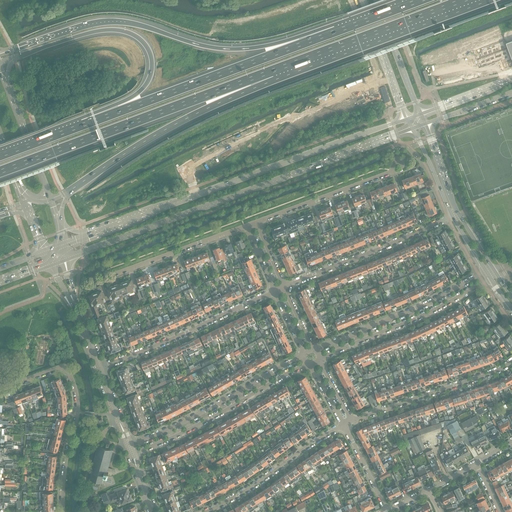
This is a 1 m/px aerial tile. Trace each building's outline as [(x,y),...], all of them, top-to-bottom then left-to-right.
[(511,62),(504,40),(473,51),(479,68),(501,60),(504,68),(511,65),(511,62)] [(420,173),(414,176),(417,184),(423,182),(420,173)] [(414,176),(408,178),(411,186),(417,184),(414,176)] [(405,188),(411,186),(408,178),(402,180),(405,188)] [(394,183),(388,186),(391,194),(395,192),(395,194),(398,193),(394,183)] [(388,186),(382,188),(385,196),(391,194),(388,186)] [(382,188),(376,190),(379,198),(385,196),(382,188)] [(373,200),(379,198),(376,190),(370,192),(373,200)] [(364,194),(358,197),(361,204),(364,203),(366,207),(368,206),(369,207),(371,206),(369,200),(366,201),(364,194)] [(424,205),(431,201),(429,195),(421,199),(424,205)] [(358,206),(361,204),(358,197),(352,199),(356,208),(358,207),(358,206)] [(347,201),(341,203),(344,211),(348,209),(348,211),(351,210),(347,201)] [(426,210),(434,207),(431,201),(424,205),(426,210)] [(340,212),(344,211),(341,203),(335,205),(339,214),(341,214),(340,212)] [(330,207),(324,209),(327,217),(328,219),(331,218),(331,217),(333,216),(330,207)] [(434,207),(426,210),(429,216),(437,213),(434,207)] [(328,219),(327,217),(324,209),(318,211),(322,222),(328,219)] [(406,210),(408,213),(412,224),(414,223),(416,223),(417,222),(413,211),(410,213),(409,209),(406,210)] [(412,224),(408,213),(406,210),(404,211),(406,214),(403,215),(408,226),(411,225),(411,224),(412,224)] [(402,228),(403,228),(397,213),(395,214),(398,221),(395,222),(399,230),(402,229),(402,228)] [(405,227),(408,226),(403,215),(401,217),(399,213),(397,213),(403,228),(405,227)] [(307,216),(306,216),(310,224),(315,222),(312,214),(309,215),(309,214),(306,215),(307,216)] [(304,216),(300,217),(304,226),(310,224),(306,216),(304,217),(304,216)] [(298,219),(295,220),(298,228),(304,226),(300,217),(297,219),(298,219)] [(388,218),(390,221),(394,232),(396,231),(399,230),(395,222),(393,223),(390,217),(388,218)] [(389,225),(386,226),(390,234),(393,233),(393,232),(394,232),(390,221),(388,218),(386,219),(389,225)] [(298,228),(295,220),(294,220),(292,221),(289,222),(291,227),(287,229),(289,233),(289,234),(293,233),(293,231),(298,228)] [(387,235),(390,234),(386,226),(384,227),(382,222),(380,223),(385,236),(386,235),(387,235)] [(280,225),(277,226),(281,236),(289,233),(287,229),(285,230),(283,224),(281,225),(280,225)] [(277,238),(281,236),(277,226),(273,227),(273,228),(271,229),(276,241),(278,240),(277,238)] [(378,239),(380,238),(377,230),(375,231),(374,228),(372,229),(376,239),(377,239),(378,239)] [(435,240),(437,242),(448,236),(447,234),(447,233),(446,231),(445,231),(440,234),(439,233),(437,234),(437,235),(439,238),(435,240)] [(361,246),(357,238),(356,235),(354,236),(352,232),(350,233),(356,247),(357,247),(358,247),(361,246)] [(368,243),(371,242),(368,234),(365,235),(364,232),(362,233),(366,243),(368,243)] [(347,239),(348,241),(351,250),(354,249),(354,248),(356,247),(350,233),(348,234),(350,238),(347,239)] [(438,245),(439,247),(451,241),(450,239),(449,236),(448,237),(448,236),(437,242),(439,245),(438,245)] [(425,240),(423,241),(427,250),(430,249),(430,250),(432,249),(432,248),(428,238),(425,239),(425,240)] [(236,242),(235,243),(236,245),(237,245),(239,249),(245,246),(245,245),(246,245),(244,242),(243,242),(242,239),(236,242)] [(349,251),(351,250),(348,241),(346,242),(345,240),(342,241),(346,251),(348,250),(349,251)] [(342,241),(338,243),(342,253),(345,252),(346,251),(342,241)] [(429,254),(427,250),(423,241),(421,242),(421,241),(418,242),(422,250),(424,249),(427,255),(429,254)] [(451,242),(451,241),(439,247),(439,248),(440,247),(442,250),(441,251),(442,253),(454,247),(452,244),(453,244),(452,242),(451,242)] [(338,243),(333,244),(337,255),(338,254),(339,254),(342,253),(338,243)] [(230,244),(225,246),(226,249),(225,250),(227,254),(233,251),(230,244)] [(287,245),(282,247),(279,248),(279,249),(278,250),(279,251),(280,252),(281,253),(289,250),(287,245)] [(412,245),(409,246),(413,254),(415,253),(416,255),(418,254),(414,245),(412,246),(412,245)] [(326,247),(323,248),(327,258),(329,258),(330,258),(332,257),(329,249),(327,250),(326,247)] [(219,248),(214,250),(216,257),(215,257),(216,260),(217,260),(223,258),(224,262),(227,261),(225,254),(222,255),(219,248)] [(404,260),(409,258),(405,249),(403,250),(403,249),(400,250),(400,251),(404,260)] [(283,259),(291,255),(289,250),(281,253),(282,256),(281,256),(282,258),(283,258),(283,259)] [(316,251),(314,252),(318,262),(320,261),(320,262),(323,261),(320,252),(317,253),(316,251)] [(396,253),(394,253),(398,263),(403,261),(404,260),(400,251),(399,251),(396,252),(396,253)] [(207,252),(202,254),(204,262),(208,261),(209,265),(213,264),(216,273),(219,272),(215,262),(213,263),(211,257),(209,258),(207,252)] [(310,256),(311,256),(309,252),(304,254),(309,266),(310,265),(311,265),(314,264),(310,256)] [(248,257),(244,259),(242,253),(238,255),(241,263),(249,260),(248,257)] [(396,264),(398,263),(394,253),(392,254),(390,255),(393,263),(395,262),(396,264)] [(202,254),(196,257),(199,265),(201,265),(201,263),(204,262),(202,254)] [(285,264),(294,260),(295,259),(293,254),(291,255),(283,259),(283,260),(283,261),(284,262),(285,264)] [(452,264),(460,259),(461,259),(459,256),(459,257),(458,254),(446,260),(447,263),(451,261),(452,264)] [(196,257),(190,259),(193,266),(197,265),(197,266),(199,265),(196,257)] [(383,257),(380,258),(383,266),(386,265),(387,268),(387,267),(389,272),(391,271),(385,257),(383,258),(383,257)] [(190,267),(193,266),(190,259),(185,261),(188,270),(190,269),(190,267)] [(244,268),(253,265),(252,262),(251,259),(249,260),(241,263),(238,265),(239,267),(243,265),(244,268)] [(454,266),(455,269),(463,265),(463,264),(464,264),(462,262),(460,259),(452,264),(449,266),(450,268),(454,266)] [(287,269),(296,265),(294,260),(285,264),(286,266),(285,266),(286,268),(287,268),(287,269)] [(374,261),(371,262),(375,272),(380,271),(376,261),(374,262),(374,261)] [(370,274),(375,272),(371,262),(368,263),(369,264),(366,265),(370,274)] [(177,264),(171,266),(174,273),(177,272),(178,273),(180,273),(177,264)] [(253,265),(244,268),(247,274),(255,270),(254,267),(253,265)] [(298,270),(296,265),(287,269),(287,270),(288,271),(288,272),(289,274),(298,270)] [(361,267),(360,267),(363,275),(369,273),(365,265),(364,266),(364,265),(360,266),(361,267)] [(463,265),(455,269),(452,271),(453,273),(456,271),(458,275),(458,274),(459,275),(461,274),(461,273),(466,270),(467,269),(465,267),(463,265)] [(171,266),(166,268),(169,277),(172,276),(171,274),(174,273),(171,266)] [(355,268),(358,277),(363,275),(360,267),(359,268),(358,267),(355,268)] [(166,268),(160,270),(163,277),(166,276),(167,278),(169,277),(166,268)] [(350,271),(353,279),(358,277),(355,268),(352,270),(350,271)] [(160,281),(164,280),(163,277),(160,270),(154,272),(158,283),(161,282),(160,281)] [(255,270),(247,274),(249,279),(258,275),(257,273),(256,273),(255,270)] [(348,271),(345,273),(348,281),(353,279),(350,271),(348,272),(348,271)] [(340,275),(343,284),(346,283),(348,281),(345,273),(341,274),(341,275),(340,275)] [(444,273),(439,276),(443,283),(448,281),(444,273)] [(148,274),(142,276),(146,287),(151,286),(154,292),(156,291),(158,295),(160,295),(159,290),(160,290),(157,284),(152,285),(148,274)] [(258,275),(249,279),(251,284),(260,281),(259,278),(259,277),(258,275)] [(338,275),(334,277),(338,286),(340,285),(343,284),(340,275),(338,276),(338,275)] [(146,287),(142,276),(137,278),(140,287),(142,286),(143,289),(146,287)] [(438,286),(443,283),(439,276),(434,279),(438,286)] [(329,279),(333,288),(338,286),(334,277),(331,278),(331,279),(329,279)] [(327,279),(324,281),(327,290),(333,288),(329,279),(328,280),(327,279)] [(433,289),(429,281),(428,279),(423,281),(425,284),(428,291),(433,289)] [(438,286),(434,279),(429,281),(433,289),(438,286)] [(125,282),(129,292),(130,295),(135,293),(134,292),(135,291),(133,284),(133,282),(131,283),(131,281),(129,281),(125,282)] [(234,287),(232,284),(231,281),(229,282),(233,291),(230,292),(234,299),(238,297),(234,287)] [(260,281),(251,284),(248,286),(250,288),(248,289),(249,292),(262,286),(260,281)] [(322,292),(327,290),(324,281),(321,282),(321,283),(319,283),(322,292)] [(120,285),(123,294),(124,297),(130,295),(129,292),(125,282),(121,283),(121,284),(120,285)] [(232,284),(234,287),(238,297),(243,295),(240,287),(237,289),(235,283),(232,284)] [(425,284),(420,286),(423,294),(428,291),(425,284)] [(114,286),(117,297),(119,299),(124,297),(123,294),(120,285),(118,285),(117,285),(114,286)] [(119,299),(117,297),(114,286),(110,288),(108,289),(109,291),(108,291),(109,293),(112,300),(114,299),(115,301),(119,299)] [(229,301),(223,288),(222,286),(220,287),(224,295),(221,296),(225,303),(229,301)] [(423,294),(420,286),(414,289),(418,296),(423,294)] [(223,288),(229,301),(234,299),(230,292),(228,293),(225,287),(223,288)] [(299,298),(308,294),(306,288),(298,292),(298,294),(298,295),(299,298)] [(412,299),(418,296),(414,289),(411,290),(409,291),(412,299)] [(214,291),(214,292),(220,305),(225,303),(221,296),(219,297),(216,290),(214,291)] [(99,291),(95,293),(99,303),(103,302),(103,303),(106,302),(103,295),(104,295),(103,293),(102,293),(101,291),(99,292),(99,291)] [(412,299),(409,291),(404,294),(407,302),(412,299)] [(216,308),(220,305),(214,292),(212,293),(214,296),(211,298),(212,300),(216,308)] [(96,314),(98,319),(104,317),(103,314),(100,315),(97,308),(101,307),(99,303),(95,293),(91,294),(92,295),(90,296),(90,297),(89,298),(90,300),(91,300),(94,308),(93,308),(96,314)] [(216,308),(212,300),(211,298),(209,299),(206,293),(204,294),(211,310),(216,308)] [(202,295),(204,301),(202,302),(206,312),(211,310),(204,294),(202,295)] [(302,303),(310,299),(308,294),(299,298),(301,301),(302,301),(302,303)] [(402,304),(407,302),(404,294),(399,296),(402,304)] [(476,302),(478,305),(486,300),(484,297),(483,297),(482,295),(474,301),(475,303),(476,302)] [(399,296),(393,298),(397,306),(399,305),(402,304),(399,296)] [(397,306),(393,298),(391,299),(388,300),(391,308),(397,306)] [(304,308),(313,304),(310,299),(302,303),(303,304),(302,305),(304,308)] [(386,310),(391,308),(388,300),(383,302),(386,310)] [(488,302),(486,300),(478,305),(480,308),(479,309),(480,311),(489,305),(487,303),(488,302)] [(194,302),(195,306),(200,315),(201,314),(202,315),(204,314),(204,313),(205,313),(201,306),(199,307),(196,301),(194,302)] [(382,302),(376,304),(380,312),(380,313),(384,312),(383,311),(385,310),(382,302)] [(375,315),(371,306),(368,307),(367,303),(365,304),(366,308),(370,316),(372,316),(375,315)] [(265,313),(273,309),(272,307),(271,306),(270,304),(261,308),(262,310),(264,310),(265,313)] [(307,313),(315,309),(313,304),(304,308),(306,311),(307,313)] [(380,312),(376,304),(371,306),(375,315),(378,314),(378,313),(380,312)] [(198,316),(200,315),(195,306),(193,307),(191,308),(192,310),(195,317),(196,317),(199,316),(198,316)] [(459,308),(463,316),(465,318),(469,316),(464,306),(462,307),(461,307),(459,308)] [(370,316),(366,308),(361,310),(365,319),(368,318),(368,317),(370,316)] [(457,310),(455,311),(460,321),(462,320),(461,317),(463,316),(459,308),(457,309),(457,310)] [(188,309),(186,310),(190,320),(192,319),(194,318),(195,318),(195,317),(192,310),(189,311),(188,309)] [(273,309),(265,313),(268,318),(275,314),(274,312),(273,309)] [(309,318),(317,314),(315,309),(307,313),(308,314),(307,314),(309,318)] [(485,316),(487,319),(495,313),(494,311),(493,311),(491,309),(483,315),(484,317),(485,316)] [(365,319),(361,310),(356,312),(359,321),(361,320),(365,319)] [(456,323),(460,321),(455,311),(454,312),(453,312),(450,313),(455,321),(456,323)] [(359,321),(356,312),(351,314),(354,323),(358,322),(358,321),(359,321)] [(448,315),(446,316),(451,325),(453,324),(452,322),(455,321),(450,313),(448,314),(448,315)] [(497,316),(495,313),(487,319),(489,322),(488,322),(490,324),(498,319),(497,317),(497,316)] [(176,326),(173,319),(170,320),(168,314),(166,315),(172,328),(173,328),(176,327),(176,326)] [(180,325),(181,324),(177,314),(175,315),(176,318),(173,319),(176,326),(177,326),(178,326),(179,325),(180,325)] [(179,314),(177,314),(181,324),(182,323),(183,324),(185,323),(185,322),(186,322),(183,315),(180,316),(179,314)] [(275,314),(268,318),(270,323),(278,319),(277,317),(276,316),(275,314)] [(312,323),(320,319),(317,314),(309,318),(310,321),(311,321),(312,323)] [(354,323),(351,314),(345,316),(349,325),(351,324),(354,323)] [(163,321),(164,323),(167,330),(168,330),(170,329),(172,328),(166,315),(163,316),(165,320),(163,321)] [(251,325),(247,315),(242,317),(245,324),(248,323),(249,326),(251,325)] [(98,322),(100,325),(109,322),(107,316),(104,317),(98,319),(99,322),(98,322)] [(349,325),(345,316),(340,318),(344,328),(348,326),(347,325),(349,325)] [(444,316),(442,317),(446,325),(448,324),(449,326),(451,325),(446,316),(444,317),(444,316)] [(167,330),(164,323),(163,321),(160,322),(158,317),(156,318),(162,332),(163,332),(164,332),(166,331),(167,330)] [(443,327),(446,325),(442,317),(439,319),(437,320),(443,330),(444,329),(443,327)] [(157,326),(154,327),(157,334),(158,334),(159,334),(160,334),(161,333),(162,332),(156,318),(154,319),(157,326)] [(344,328),(340,318),(335,321),(338,329),(340,328),(340,329),(344,328)] [(238,319),(233,321),(236,329),(239,328),(240,330),(242,329),(238,319)] [(278,319),(270,323),(272,328),(280,324),(279,322),(279,321),(278,319)] [(314,328),(322,323),(320,319),(312,323),(312,324),(314,328)] [(435,321),(432,322),(436,330),(440,329),(441,331),(443,330),(437,320),(436,321),(435,321)] [(156,335),(157,334),(154,327),(151,328),(151,327),(149,321),(146,323),(148,327),(152,337),(154,336),(155,336),(156,335)] [(236,329),(233,321),(228,324),(233,334),(234,336),(235,338),(237,337),(234,330),(236,329)] [(102,330),(111,327),(109,322),(100,325),(101,329),(102,328),(102,330)] [(434,331),(436,330),(432,322),(430,323),(430,324),(428,325),(433,335),(435,334),(434,331)] [(495,330),(497,332),(505,327),(503,324),(502,324),(501,322),(492,328),(494,330),(495,330)] [(316,333),(325,328),(322,323),(314,328),(315,331),(316,331),(316,333)] [(228,324),(224,326),(227,333),(230,332),(232,337),(234,336),(233,334),(228,324)] [(272,328),(270,329),(272,334),(283,329),(281,327),(281,326),(280,324),(272,328)] [(426,325),(423,326),(427,334),(430,333),(431,335),(433,335),(428,325),(426,325)] [(227,333),(224,326),(219,328),(225,340),(226,342),(228,341),(225,334),(227,333)] [(425,336),(427,334),(423,326),(421,327),(421,328),(419,329),(424,339),(426,338),(425,336)] [(103,333),(104,336),(113,333),(111,327),(102,330),(103,333)] [(134,334),(135,335),(138,343),(139,342),(141,342),(141,341),(143,340),(137,327),(135,328),(136,331),(135,332),(134,334)] [(147,339),(148,338),(144,331),(142,332),(141,330),(139,327),(138,327),(137,327),(143,340),(144,340),(145,340),(147,339)] [(152,337),(148,327),(146,328),(147,330),(144,331),(148,338),(149,339),(151,338),(151,337),(152,337)] [(499,335),(498,336),(497,337),(498,338),(495,341),(496,343),(501,339),(500,338),(508,332),(506,330),(507,329),(505,327),(497,332),(499,335)] [(219,328),(215,330),(218,337),(220,336),(223,341),(225,340),(219,328)] [(327,334),(325,328),(316,333),(317,333),(316,333),(318,336),(319,338),(327,334)] [(283,329),(272,334),(275,339),(284,334),(283,332),(284,332),(283,329)] [(417,329),(414,330),(418,339),(421,337),(422,340),(424,339),(419,329),(417,330),(417,329)] [(137,343),(138,343),(135,335),(132,336),(130,330),(127,332),(132,345),(135,344),(137,343)] [(419,341),(418,339),(414,330),(412,331),(412,332),(410,333),(414,343),(419,341)] [(210,332),(206,334),(209,341),(212,340),(214,347),(217,346),(215,343),(216,343),(210,332)] [(107,342),(115,338),(113,333),(104,336),(105,340),(106,340),(107,342)] [(414,347),(409,333),(407,334),(407,333),(404,334),(407,343),(408,345),(411,344),(412,348),(414,347)] [(207,343),(209,341),(206,334),(201,336),(207,350),(209,349),(207,343)] [(284,334),(275,339),(277,344),(279,343),(287,339),(286,337),(284,334)] [(504,343),(506,345),(511,341),(511,337),(510,335),(502,341),(503,343),(504,343)] [(197,338),(194,339),(199,350),(204,348),(199,337),(197,338)] [(402,348),(404,347),(400,337),(398,338),(397,337),(395,338),(398,347),(401,345),(402,348)] [(107,344),(108,347),(117,344),(115,338),(107,342),(107,344)] [(392,340),(390,340),(394,351),(395,353),(397,352),(397,350),(399,349),(398,347),(395,338),(392,339),(392,340)] [(192,341),(189,342),(193,350),(194,353),(199,350),(194,339),(191,340),(192,341)] [(287,339),(279,343),(282,348),(290,344),(289,344),(288,342),(289,341),(287,339)] [(395,353),(394,351),(390,340),(389,341),(388,341),(385,342),(390,353),(392,352),(393,354),(395,353)] [(184,344),(188,352),(193,350),(189,342),(187,343),(187,342),(184,344)] [(383,343),(381,344),(385,354),(390,353),(385,342),(383,343)] [(119,347),(117,344),(108,347),(109,351),(110,351),(111,353),(113,352),(113,353),(115,352),(115,351),(121,349),(120,347),(119,347)] [(180,346),(183,354),(188,352),(184,344),(182,345),(180,346)] [(283,351),(282,352),(280,353),(281,355),(283,354),(292,350),(291,347),(290,344),(282,348),(283,351)] [(378,344),(376,345),(379,352),(380,356),(385,354),(381,344),(379,345),(378,344)] [(379,352),(376,345),(373,346),(373,347),(372,348),(376,358),(380,356),(379,352)] [(492,346),(498,358),(500,358),(502,357),(502,356),(497,346),(495,347),(494,348),(493,345),(492,346)] [(177,347),(175,348),(178,356),(183,354),(180,346),(178,347),(177,347)] [(497,359),(498,358),(492,346),(491,347),(492,349),(489,351),(491,353),(495,361),(495,360),(496,361),(497,360),(497,359)] [(170,351),(174,358),(178,356),(175,348),(172,349),(172,350),(170,351)] [(369,348),(367,349),(370,358),(371,360),(374,359),(376,358),(372,348),(370,348),(369,348)] [(371,360),(370,358),(367,349),(364,350),(364,351),(362,352),(366,362),(368,361),(371,360)] [(495,361),(491,353),(488,354),(487,352),(485,350),(484,350),(485,353),(490,363),(492,362),(492,363),(494,362),(494,361),(495,361)] [(168,351),(165,352),(169,360),(174,358),(170,351),(168,352),(168,351)] [(163,354),(161,355),(164,363),(169,360),(165,352),(162,353),(163,354)] [(264,353),(269,362),(270,361),(271,361),(273,360),(273,359),(269,352),(266,354),(265,352),(264,353)] [(357,353),(361,361),(362,364),(366,362),(362,352),(360,352),(357,353)] [(268,363),(269,362),(264,353),(262,354),(263,355),(260,357),(264,365),(265,364),(266,364),(267,363),(268,363)] [(358,362),(361,361),(357,353),(355,354),(355,355),(352,356),(357,365),(359,365),(358,362)] [(489,363),(490,363),(485,353),(483,354),(484,356),(482,357),(485,365),(489,364),(489,363)] [(158,355),(156,356),(159,365),(164,363),(161,355),(159,356),(158,355)] [(485,365),(482,357),(480,357),(479,355),(478,355),(477,356),(480,366),(482,366),(485,365)] [(153,358),(151,359),(154,367),(159,365),(156,356),(153,358)] [(476,368),(473,360),(472,357),(469,358),(469,356),(467,356),(472,369),(473,369),(474,369),(476,368)] [(264,365),(260,357),(258,359),(257,357),(255,358),(260,367),(262,366),(264,365)] [(259,368),(260,367),(255,358),(251,360),(256,370),(256,369),(257,369),(259,368)] [(148,359),(146,360),(149,369),(154,367),(151,359),(149,360),(148,359)] [(333,367),(335,370),(343,365),(342,363),(345,361),(343,359),(337,363),(337,362),(336,363),(335,363),(333,365),(334,366),(333,367)] [(150,371),(149,369),(146,360),(143,362),(141,363),(145,373),(150,371)] [(255,370),(256,370),(251,360),(248,362),(246,363),(252,372),(253,371),(254,371),(255,370)] [(467,371),(464,363),(464,360),(459,362),(463,372),(464,372),(465,372),(467,371)] [(453,376),(454,375),(450,364),(450,362),(448,362),(449,365),(448,365),(446,366),(447,368),(450,377),(450,376),(451,377),(453,376)] [(462,373),(463,372),(459,362),(455,363),(456,365),(459,374),(460,374),(461,373),(462,373)] [(250,373),(252,372),(246,363),(245,364),(246,366),(243,367),(247,375),(248,374),(248,375),(250,373)] [(452,364),(450,364),(454,375),(456,375),(458,374),(459,374),(456,365),(453,366),(452,364)] [(338,374),(348,368),(351,367),(350,365),(344,368),(343,365),(335,370),(337,373),(337,372),(338,374)] [(247,375),(243,367),(240,369),(239,367),(237,368),(243,377),(244,376),(245,377),(247,375)] [(119,378),(129,374),(128,370),(129,370),(128,368),(124,369),(121,370),(121,371),(118,372),(119,374),(118,374),(119,378)] [(242,378),(243,377),(237,368),(236,369),(237,371),(234,373),(239,380),(240,380),(241,379),(242,378)] [(338,375),(340,378),(348,374),(347,372),(349,370),(348,368),(338,374),(339,375),(338,375)] [(441,380),(444,379),(441,371),(439,372),(438,369),(436,370),(439,380),(441,380)] [(432,383),(435,382),(432,374),(430,375),(429,372),(428,373),(428,370),(426,370),(430,383),(432,383)] [(239,380),(234,373),(232,374),(230,372),(229,373),(234,382),(236,382),(238,381),(238,380),(239,380)] [(233,383),(234,382),(229,373),(225,376),(230,385),(231,385),(233,384),(233,383)] [(424,386),(426,385),(423,377),(422,375),(420,375),(419,373),(417,374),(418,376),(422,386),(423,385),(424,386)] [(122,383),(131,379),(129,374),(119,378),(120,381),(121,381),(122,383)] [(348,374),(340,378),(341,382),(342,381),(343,383),(353,377),(352,375),(349,376),(348,374)] [(415,389),(417,388),(415,380),(412,381),(410,374),(408,375),(409,379),(413,389),(415,388),(415,389)] [(230,385),(225,376),(220,378),(226,387),(227,387),(228,387),(229,386),(230,385)] [(299,383),(301,386),(308,382),(307,379),(306,379),(305,377),(303,378),(302,378),(301,379),(301,380),(294,383),(295,385),(299,383)] [(343,384),(345,387),(353,382),(351,380),(354,379),(353,377),(343,383),(343,384)] [(406,392),(409,391),(406,383),(405,380),(403,381),(401,377),(399,378),(401,382),(404,392),(406,391),(406,392)] [(224,388),(226,387),(220,378),(219,379),(220,381),(217,383),(221,390),(222,390),(224,389),(224,388)] [(501,380),(500,380),(504,390),(508,388),(504,378),(503,379),(503,378),(501,379),(501,380)] [(54,387),(62,384),(62,383),(63,383),(62,381),(61,381),(61,379),(52,382),(54,387)] [(123,388),(133,385),(131,379),(122,383),(123,385),(122,385),(123,388)] [(221,390),(217,383),(214,384),(212,380),(210,381),(211,383),(217,393),(218,392),(219,392),(221,391),(221,390)] [(498,381),(495,382),(499,390),(500,392),(504,390),(500,380),(498,381)] [(310,385),(308,382),(301,386),(302,388),(297,391),(298,393),(299,393),(310,386),(310,385)] [(353,382),(345,387),(346,390),(347,390),(348,391),(361,384),(360,382),(354,385),(353,382)] [(492,383),(491,384),(496,398),(498,397),(496,391),(499,390),(495,382),(492,383)] [(215,393),(217,393),(211,383),(210,384),(211,386),(208,388),(212,395),(213,395),(214,395),(215,394),(215,393)] [(362,383),(361,384),(348,391),(348,393),(350,396),(357,391),(360,390),(359,388),(363,385),(362,383)] [(62,384),(54,387),(55,392),(64,389),(64,388),(64,387),(63,386),(62,384)] [(389,398),(391,397),(389,389),(386,390),(384,384),(382,384),(383,388),(387,398),(389,397),(389,398)] [(489,384),(486,385),(489,393),(492,393),(494,399),(496,398),(491,384),(490,384),(489,384)] [(133,385),(123,388),(125,392),(126,394),(129,393),(130,393),(133,392),(132,391),(136,390),(135,388),(133,385)] [(35,388),(38,397),(43,395),(40,386),(38,387),(37,387),(35,387),(35,388)] [(286,386),(282,389),(287,399),(289,398),(287,395),(290,393),(286,386)] [(304,392),(305,395),(313,391),(312,388),(311,388),(310,386),(299,393),(299,394),(302,393),(304,392)] [(480,387),(478,388),(480,396),(483,396),(484,398),(486,397),(482,387),(481,387),(480,387)] [(29,390),(33,399),(33,401),(38,399),(38,397),(35,388),(34,388),(33,388),(32,389),(29,390)] [(206,388),(201,391),(206,400),(209,398),(208,397),(211,396),(206,388)] [(64,390),(64,389),(55,392),(57,397),(57,398),(66,395),(65,392),(65,390),(64,390)] [(287,399),(282,389),(277,392),(281,399),(283,397),(285,400),(287,399)] [(24,392),(27,401),(28,403),(33,401),(33,399),(29,390),(27,391),(25,391),(25,392),(24,392)] [(380,401),(383,400),(380,392),(378,393),(377,390),(374,391),(378,401),(380,400),(380,401)] [(206,400),(201,391),(196,394),(200,402),(202,401),(203,401),(206,400)] [(315,393),(313,391),(305,395),(307,397),(305,398),(306,400),(315,395),(314,394),(315,393)] [(357,391),(350,396),(351,399),(352,399),(353,400),(363,394),(362,392),(359,394),(357,391)] [(19,394),(22,403),(23,405),(28,403),(27,401),(24,392),(23,392),(22,393),(21,393),(19,394)] [(277,392),(273,394),(280,407),(283,406),(281,404),(284,402),(281,399),(277,392)] [(460,394),(463,402),(464,405),(466,404),(468,408),(470,408),(465,393),(463,393),(460,394)] [(17,405),(22,403),(19,394),(18,394),(16,395),(14,396),(17,405)] [(129,403),(139,399),(138,396),(138,394),(134,395),(134,394),(130,396),(131,396),(127,398),(128,400),(129,403)] [(196,405),(191,396),(190,394),(185,396),(186,399),(190,407),(192,406),(192,407),(196,405)] [(200,402),(196,394),(191,396),(196,405),(199,403),(200,402)] [(280,407),(273,394),(269,397),(273,404),(275,402),(279,408),(280,407)] [(353,402),(355,405),(365,399),(363,394),(353,400),(353,401),(353,402)] [(66,395),(57,398),(57,403),(66,402),(66,401),(67,400),(67,399),(66,399),(66,395)] [(309,401),(310,403),(318,399),(316,396),(315,395),(306,400),(307,402),(309,401)] [(454,396),(452,396),(454,405),(457,404),(458,409),(461,409),(456,395),(455,396),(454,396)] [(12,397),(9,398),(6,399),(8,405),(11,404),(12,406),(15,405),(12,397)] [(269,397),(265,399),(270,409),(272,408),(274,406),(273,404),(269,397)] [(453,414),(451,409),(447,398),(446,399),(446,398),(444,399),(444,400),(443,400),(446,408),(447,410),(449,410),(451,415),(453,414)] [(131,408),(141,405),(139,399),(129,403),(130,407),(131,406),(131,408)] [(190,407),(186,399),(181,402),(185,410),(188,409),(188,408),(190,407)] [(271,410),(270,409),(265,399),(260,402),(264,409),(267,412),(271,410)] [(319,402),(318,399),(310,403),(311,406),(306,409),(307,411),(320,404),(319,402)] [(365,399),(355,405),(356,408),(357,407),(357,409),(360,408),(361,407),(368,403),(365,399)] [(441,414),(443,413),(439,401),(438,402),(437,401),(435,402),(435,403),(434,403),(437,411),(439,410),(441,414)] [(181,402),(176,404),(180,413),(182,412),(185,410),(181,402)] [(260,402),(256,405),(262,414),(263,417),(264,418),(266,417),(262,410),(264,409),(260,402)] [(430,403),(428,404),(431,413),(431,415),(436,414),(432,404),(431,404),(430,403)] [(178,414),(180,413),(176,404),(171,407),(175,416),(178,414)] [(314,409),(315,412),(323,408),(321,405),(320,404),(307,411),(308,412),(314,409)] [(133,414),(143,410),(141,405),(131,408),(132,411),(133,414)] [(263,417),(262,414),(256,405),(252,407),(256,414),(258,413),(261,418),(263,417)] [(422,406),(419,407),(422,415),(424,415),(426,421),(428,421),(427,416),(424,406),(422,407),(422,406)] [(172,417),(175,416),(171,407),(166,409),(170,418),(172,417)] [(58,415),(60,415),(60,417),(66,416),(65,414),(67,414),(67,411),(67,409),(67,408),(57,408),(56,409),(56,412),(58,412),(58,415)] [(247,409),(245,410),(250,420),(256,417),(251,408),(248,409),(247,409)] [(324,410),(323,408),(315,412),(316,414),(314,415),(315,417),(325,412),(324,411),(324,410)] [(166,409),(160,411),(165,421),(168,419),(168,418),(170,418),(166,409)] [(136,419),(145,416),(143,410),(133,414),(134,418),(135,417),(136,419)] [(162,422),(165,421),(160,411),(157,413),(157,410),(154,411),(155,414),(159,422),(161,421),(162,422)] [(240,414),(245,423),(250,420),(245,410),(242,412),(242,413),(240,414)] [(318,418),(320,420),(327,416),(326,414),(325,414),(325,412),(315,417),(316,419),(318,418)] [(237,415),(234,417),(239,426),(245,423),(240,414),(237,415)] [(395,415),(393,416),(396,424),(397,427),(401,425),(398,415),(396,416),(395,415)] [(500,416),(503,422),(507,430),(511,427),(511,426),(508,420),(505,421),(502,415),(500,416)] [(137,425),(147,421),(145,416),(136,419),(136,421),(136,422),(137,425)] [(329,419),(327,416),(320,420),(321,423),(317,425),(318,428),(320,426),(325,424),(326,424),(327,423),(329,421),(329,420),(329,419)] [(476,416),(470,419),(473,424),(479,421),(476,416)] [(507,430),(503,422),(500,416),(498,417),(500,422),(497,424),(498,425),(502,433),(507,430)] [(229,420),(234,429),(239,426),(234,417),(231,418),(231,419),(229,420)] [(306,426),(303,428),(308,435),(310,434),(310,433),(312,432),(307,424),(307,423),(305,418),(303,420),(305,424),(305,425),(306,426)] [(384,419),(387,427),(388,430),(390,429),(392,428),(388,418),(387,419),(386,418),(384,419)] [(470,419),(462,423),(467,432),(475,427),(473,424),(470,419)] [(226,421),(223,423),(228,432),(234,429),(229,420),(227,422),(226,421)] [(147,421),(137,425),(138,428),(139,428),(140,430),(143,429),(143,430),(146,429),(146,428),(150,427),(149,424),(148,425),(147,421)] [(457,421),(451,424),(448,426),(449,428),(452,434),(461,429),(457,421)] [(378,422),(375,423),(378,430),(381,430),(383,436),(385,435),(380,422),(378,422)] [(54,423),(52,428),(63,431),(63,429),(64,428),(65,427),(64,426),(56,424),(54,423)] [(223,435),(228,432),(223,423),(220,424),(220,425),(218,427),(223,435)] [(374,438),(376,437),(371,425),(369,426),(369,425),(367,426),(370,434),(372,433),(373,436),(373,435),(374,438)] [(364,427),(362,429),(367,438),(369,437),(368,435),(370,434),(367,426),(364,427)] [(484,433),(485,434),(488,441),(500,435),(499,433),(499,432),(498,430),(497,431),(494,426),(487,430),(487,431),(484,433)] [(214,428),(211,429),(216,439),(221,436),(217,427),(214,428)] [(301,439),(303,438),(298,430),(297,428),(292,431),(294,433),(299,441),(301,439)] [(306,437),(308,435),(303,428),(298,430),(303,438),(305,436),(306,437)] [(368,439),(367,438),(362,429),(362,428),(360,429),(357,430),(358,431),(356,431),(357,433),(358,435),(366,448),(371,445),(369,442),(367,443),(366,440),(368,439)] [(206,433),(211,442),(216,439),(211,429),(208,431),(208,432),(206,433)] [(203,434),(200,435),(205,444),(211,442),(206,433),(204,434),(203,434)] [(289,436),(294,443),(296,442),(297,442),(299,441),(294,433),(289,436)] [(489,442),(488,441),(485,434),(480,436),(479,433),(476,435),(482,446),(489,442)] [(195,438),(200,447),(201,449),(206,447),(205,444),(200,435),(198,436),(198,437),(195,438)] [(285,437),(286,439),(284,440),(289,447),(290,447),(291,446),(291,445),(293,444),(288,437),(289,437),(287,435),(285,437)] [(419,435),(414,437),(420,451),(426,449),(419,435)] [(475,449),(482,446),(476,435),(474,436),(475,439),(471,441),(475,449)] [(420,451),(414,437),(409,440),(415,454),(420,451)] [(192,439),(190,440),(195,450),(200,447),(195,438),(193,439),(192,439)] [(336,440),(335,441),(339,448),(342,446),(344,451),(348,448),(347,446),(345,448),(340,438),(339,439),(338,439),(336,440)] [(189,453),(195,450),(190,440),(187,442),(187,443),(185,444),(189,453)] [(288,448),(289,447),(284,440),(280,443),(285,450),(286,449),(287,449),(288,448)] [(339,448),(335,441),(331,444),(337,454),(341,452),(341,450),(338,452),(337,449),(339,448)] [(280,443),(276,447),(281,454),(281,453),(282,453),(283,452),(285,450),(280,443)] [(59,447),(50,445),(48,444),(47,450),(43,449),(43,452),(48,452),(49,450),(57,452),(59,447)] [(180,446),(178,447),(182,455),(186,462),(187,461),(184,454),(188,453),(184,444),(183,445),(183,444),(180,445),(180,446)] [(337,454),(331,444),(327,446),(331,453),(333,452),(336,455),(337,454)] [(90,471),(91,472),(89,478),(88,479),(89,479),(86,493),(89,494),(98,490),(99,489),(100,490),(104,488),(105,487),(105,488),(105,487),(115,484),(114,484),(112,477),(110,477),(111,473),(114,474),(115,470),(108,468),(109,468),(109,467),(108,467),(109,463),(110,464),(110,463),(109,463),(110,459),(111,459),(111,458),(112,455),(112,454),(113,450),(114,450),(97,445),(97,446),(98,446),(97,450),(96,449),(96,450),(97,450),(96,454),(95,454),(95,455),(96,455),(95,459),(94,458),(94,459),(95,459),(94,463),(93,463),(93,464),(92,468),(91,467),(90,468),(89,468),(89,469),(89,470),(89,471),(90,471)] [(368,453),(379,448),(378,446),(375,447),(373,445),(366,449),(368,453)] [(331,453),(327,446),(322,449),(328,458),(330,457),(329,454),(331,453)] [(176,447),(173,449),(177,458),(182,455),(178,447),(176,447)] [(280,454),(281,454),(276,447),(271,450),(276,457),(278,456),(279,456),(280,455),(280,454)] [(466,447),(461,450),(465,456),(470,453),(466,447)] [(276,457),(271,450),(269,448),(265,451),(267,453),(272,460),(273,460),(275,459),(275,458),(276,457)] [(379,448),(368,453),(370,457),(378,454),(380,452),(379,450),(379,448)] [(400,452),(398,448),(390,452),(392,456),(400,452)] [(170,450),(168,451),(172,460),(177,458),(173,449),(170,450)] [(328,458),(322,449),(318,451),(322,458),(324,461),(328,458)] [(339,454),(342,459),(350,455),(347,450),(339,454)] [(461,450),(456,453),(460,460),(465,456),(461,450)] [(166,462),(172,460),(168,451),(166,452),(163,453),(162,454),(166,462)] [(324,461),(322,458),(318,451),(314,454),(320,463),(324,461)] [(57,456),(53,456),(53,454),(45,453),(40,453),(40,455),(45,456),(44,461),(47,461),(56,462),(57,456)] [(272,460),(267,453),(263,456),(268,463),(270,462),(272,461),(272,460)] [(378,454),(370,457),(372,462),(386,455),(385,453),(379,456),(378,454)] [(456,453),(450,456),(454,463),(460,460),(456,453)] [(320,463),(314,454),(310,457),(316,466),(320,463)] [(150,461),(151,464),(160,461),(159,458),(161,457),(160,455),(150,459),(150,461)] [(352,460),(350,455),(342,459),(343,462),(334,466),(335,468),(339,466),(352,460)] [(386,455),(372,462),(374,466),(382,462),(381,460),(387,457),(386,455)] [(268,463),(263,456),(259,460),(264,466),(265,466),(266,465),(268,463)] [(449,466),(454,463),(450,456),(445,459),(449,466)] [(310,457),(306,460),(312,469),(314,468),(316,466),(310,457)] [(153,468),(154,469),(162,466),(165,465),(163,460),(160,461),(151,464),(152,468),(153,468)] [(263,467),(264,466),(259,460),(255,463),(259,470),(261,468),(262,469),(263,467)] [(312,469),(306,460),(302,463),(306,469),(308,472),(309,474),(313,471),(312,469)] [(346,468),(354,464),(352,460),(339,466),(340,468),(345,465),(346,468)] [(434,462),(435,463),(431,465),(432,466),(436,475),(442,472),(437,460),(434,462)] [(382,462),(374,466),(377,470),(387,465),(391,463),(390,461),(383,464),(382,462)] [(506,472),(509,471),(507,467),(507,466),(505,462),(501,465),(503,469),(503,470),(505,475),(507,474),(506,472)] [(258,471),(259,470),(255,463),(250,466),(255,473),(255,472),(256,473),(257,472),(258,471)] [(308,472),(306,469),(302,463),(297,466),(304,475),(308,472)] [(342,476),(356,468),(354,464),(346,468),(347,470),(341,473),(342,476)] [(388,467),(387,465),(377,470),(379,475),(386,471),(385,468),(388,467)] [(436,475),(432,466),(431,465),(418,471),(422,480),(428,477),(428,478),(436,475)] [(503,469),(501,465),(496,467),(499,471),(498,472),(500,476),(501,477),(505,475),(503,470),(503,469)] [(154,472),(155,475),(164,471),(162,466),(154,469),(154,471),(154,472)] [(255,473),(250,466),(246,469),(251,476),(252,475),(253,475),(254,474),(255,473)] [(294,468),(294,467),(292,469),(297,477),(298,478),(303,475),(301,473),(296,466),(294,468)] [(498,477),(500,476),(498,472),(499,471),(496,467),(492,470),(494,473),(494,475),(497,480),(499,479),(498,477)] [(349,474),(351,476),(358,473),(356,468),(342,476),(341,476),(342,477),(349,474)] [(249,477),(251,476),(246,469),(241,471),(246,478),(247,478),(249,477)] [(290,471),(288,473),(293,480),(297,477),(292,469),(289,471),(290,471)] [(409,470),(410,473),(416,487),(418,486),(419,486),(420,485),(421,484),(417,477),(415,478),(413,475),(414,475),(411,469),(409,470)] [(492,470),(487,472),(493,483),(497,481),(497,480),(494,475),(494,473),(492,470)] [(158,480),(166,477),(169,476),(167,471),(164,471),(155,475),(156,479),(157,478),(158,480)] [(246,479),(246,478),(241,471),(237,474),(242,481),(244,480),(246,479)] [(388,471),(379,475),(381,480),(390,475),(388,471)] [(283,476),(289,483),(293,480),(288,473),(286,474),(285,474),(283,476)] [(349,480),(350,482),(360,477),(358,473),(351,476),(352,479),(349,480)] [(411,480),(408,481),(412,489),(413,489),(414,488),(416,487),(410,473),(408,474),(409,477),(411,480)] [(158,482),(159,486),(168,482),(167,479),(168,478),(168,479),(171,478),(171,479),(172,479),(170,475),(169,476),(166,477),(158,480),(158,482)] [(236,475),(231,478),(236,485),(238,484),(240,482),(236,475)] [(236,485),(231,478),(230,476),(226,478),(227,480),(231,488),(233,487),(235,486),(236,485)] [(281,478),(279,479),(285,486),(289,483),(283,476),(281,477),(281,478)] [(277,480),(275,482),(280,489),(285,486),(279,479),(277,481),(277,480)] [(471,481),(469,483),(472,490),(478,487),(477,484),(475,479),(474,480),(473,479),(472,480),(471,481)] [(231,488),(227,480),(222,483),(226,490),(227,490),(229,490),(229,489),(231,488)] [(412,489),(408,481),(407,480),(402,482),(406,491),(409,490),(410,490),(411,490),(411,489),(412,489)] [(171,481),(168,482),(159,486),(160,489),(161,489),(162,491),(173,487),(171,481)] [(364,486),(362,481),(355,485),(356,487),(353,489),(354,491),(364,486)] [(395,482),(397,484),(391,487),(396,497),(396,496),(397,497),(399,496),(399,495),(401,494),(399,489),(401,488),(398,481),(395,482)] [(273,484),(271,486),(276,493),(280,489),(275,482),(273,484)] [(226,490),(222,483),(217,486),(222,493),(224,492),(226,491),(226,490)] [(467,493),(472,490),(469,483),(466,484),(465,484),(464,484),(463,486),(462,486),(465,490),(467,493)] [(506,486),(505,484),(503,484),(500,486),(495,488),(497,493),(510,487),(509,485),(506,486)] [(317,493),(325,488),(323,485),(315,490),(317,493)] [(222,493),(217,486),(213,488),(217,495),(218,496),(220,495),(220,494),(222,493)] [(269,487),(267,488),(272,496),(276,493),(271,486),(269,487)] [(359,493),(367,490),(364,486),(354,491),(351,492),(352,494),(358,491),(359,493)] [(396,497),(391,487),(388,488),(388,487),(385,488),(391,499),(393,498),(394,498),(395,497),(396,497)] [(497,493),(499,497),(507,493),(506,491),(511,489),(510,487),(497,493)] [(217,495),(213,488),(208,490),(212,498),(214,497),(215,497),(216,496),(217,495)] [(265,490),(262,492),(267,499),(272,496),(267,488),(264,490),(265,490)] [(463,496),(459,488),(454,490),(459,500),(464,498),(466,502),(467,502),(469,506),(471,505),(465,495),(463,496)] [(127,489),(108,496),(102,498),(104,502),(110,500),(109,499),(110,499),(111,501),(120,498),(122,503),(125,502),(125,503),(128,502),(128,501),(132,500),(130,495),(129,495),(127,489)] [(212,498),(208,490),(203,493),(207,500),(208,500),(210,500),(210,499),(212,498)] [(0,491),(0,497),(3,498),(3,500),(11,500),(17,501),(17,498),(11,498),(11,497),(4,497),(4,495),(3,495),(3,491),(0,491)] [(163,497),(164,500),(174,497),(173,494),(174,493),(173,491),(163,495),(164,497),(163,497)] [(447,494),(451,502),(456,499),(452,491),(450,492),(449,492),(448,493),(447,494)] [(260,492),(258,494),(262,501),(267,499),(262,492),(260,493),(260,492)] [(325,492),(318,495),(321,500),(327,497),(325,492)] [(207,500),(203,493),(199,495),(202,503),(204,502),(205,502),(207,501),(207,500)] [(476,496),(477,498),(479,501),(485,499),(482,493),(476,496)] [(509,496),(507,493),(499,497),(501,502),(511,496),(511,494),(510,495),(509,496)] [(256,496),(253,497),(258,504),(262,501),(258,494),(255,495),(256,496)] [(445,504),(451,502),(447,494),(446,494),(445,494),(444,494),(444,496),(442,497),(445,504)] [(202,503),(199,495),(194,497),(198,505),(199,505),(200,504),(202,503)] [(511,496),(501,502),(503,506),(511,501),(511,498),(511,496)] [(166,504),(167,505),(179,501),(178,499),(175,500),(174,497),(164,500),(166,504)] [(189,500),(193,507),(195,507),(197,506),(197,505),(198,505),(194,497),(189,500)] [(249,499),(255,510),(259,507),(258,504),(253,497),(251,498),(249,499)] [(364,500),(369,509),(371,508),(371,509),(374,507),(375,507),(370,497),(364,500)] [(246,501),(244,503),(249,510),(250,511),(251,511),(255,510),(249,499),(246,501)] [(307,506),(306,504),(309,502),(307,499),(297,505),(300,510),(307,506)] [(3,500),(3,503),(0,502),(0,509),(5,509),(5,503),(11,503),(11,500),(3,500)] [(168,511),(178,508),(180,507),(179,503),(182,502),(181,500),(179,501),(167,505),(168,507),(167,507),(168,511)] [(367,510),(369,509),(364,500),(359,503),(363,511),(364,511),(367,511),(367,510)] [(477,506),(478,508),(487,504),(485,500),(473,505),(474,507),(477,506)] [(347,502),(348,505),(351,511),(357,511),(355,506),(352,507),(350,502),(348,501),(347,502)] [(511,501),(503,506),(505,510),(511,507),(511,501)] [(240,505),(244,511),(245,511),(249,510),(244,503),(242,504),(242,503),(240,505)] [(345,511),(344,507),(341,508),(338,503),(336,504),(340,511),(345,511)] [(426,505),(423,506),(426,511),(432,511),(429,503),(428,504),(427,503),(426,504),(426,505)]
